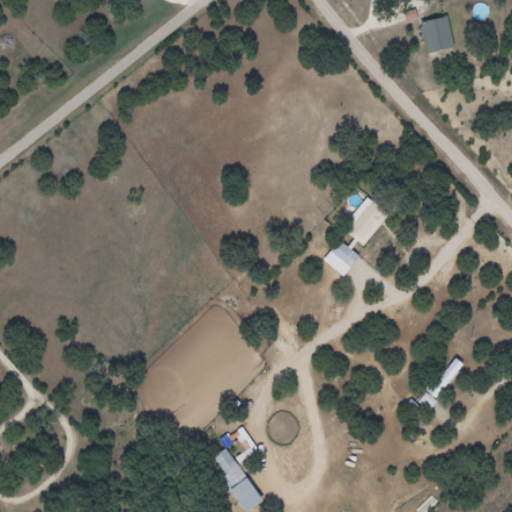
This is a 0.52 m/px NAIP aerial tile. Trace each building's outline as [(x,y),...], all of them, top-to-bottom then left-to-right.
[(424,54),(450,48),(444,17),(417,22),(424,54)] [(386,219),(370,203),(343,231),(359,246),(386,219)] [(345,270),(355,258),(337,242),(327,254),(345,270)] [(462,368),(450,358),(413,403),(425,413),(462,368)] [(238,511),(244,511),(259,503),(225,449),(206,460),(238,511)]
